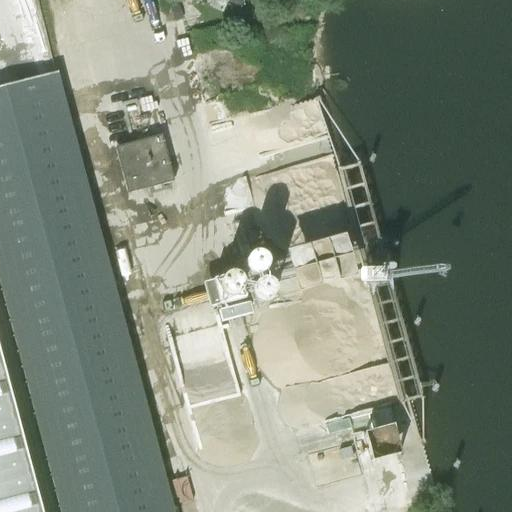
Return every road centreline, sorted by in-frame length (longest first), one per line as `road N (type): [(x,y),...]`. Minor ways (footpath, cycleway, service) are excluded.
road 1 (unknown): [(122,247),(83,131),(75,79),(82,54),(104,36),(130,37),(180,132)]
road 2 (unknown): [(205,511),(122,247)]
road 3 (unknown): [(180,132),(196,170),(187,204),(122,247)]
road 4 (unknown): [(252,511),(265,445),(245,365)]
